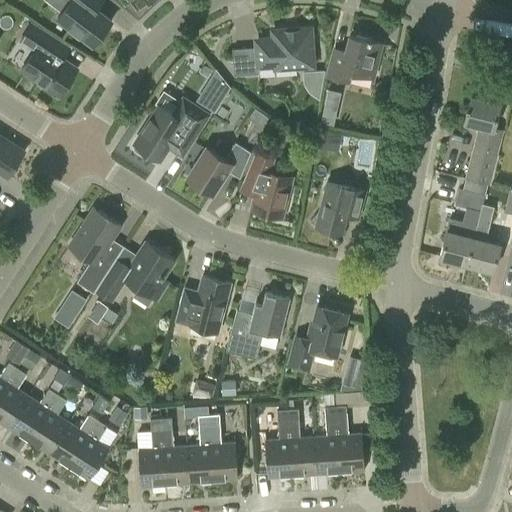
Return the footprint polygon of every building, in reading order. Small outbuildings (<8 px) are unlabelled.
[(69,0),(57,17),(93,44),(111,20),(96,9),(102,0),(69,0)] [(34,49),(21,70),(45,86),(43,89),(55,96),(57,93),(59,95),(77,68),(62,58),(68,48),(31,23),(20,39),(34,49)] [(311,26),(275,29),(272,33),(272,37),(258,38),(255,42),(256,47),(231,48),(233,74),(258,72),(257,66),(274,65),(274,68),(314,65),(311,26)] [(350,35),(346,50),(334,47),(327,75),(348,81),(351,71),(373,77),(382,43),(350,35)] [(230,88),(216,71),(204,91),(221,101),(230,88)] [(134,143),(135,144),(133,146),(134,150),(143,156),(148,155),(149,153),(160,160),(168,146),(182,155),(209,114),(182,97),(180,100),(163,90),(155,103),(158,104),(146,123),(134,143)] [(471,94),(465,120),(478,123),(464,177),(465,177),(487,183),(490,184),(497,156),(504,129),(494,127),(500,102),(471,94)] [(320,120),(333,123),(335,115),(322,112),(320,120)] [(265,129),(274,133),(278,124),(269,120),(265,129)] [(320,131),(317,148),(338,152),(341,135),(320,131)] [(0,171),(7,176),(23,150),(0,135),(0,171)] [(187,177),(212,193),(227,169),(240,177),(251,151),(235,141),(224,158),(206,146),(187,177)] [(281,217),(292,176),(270,171),(274,157),(254,152),(243,180),(258,184),(251,210),(281,217)] [(466,207),(480,210),(482,203),(487,183),(465,177),(462,189),(459,188),(455,204),(466,207)] [(327,180),(319,209),(310,221),(315,225),(315,226),(317,227),(324,233),(327,229),(342,233),(347,214),(358,217),(365,190),(327,180)] [(494,206),(482,203),(480,210),(466,264),(493,272),(500,244),(485,240),(494,206)] [(77,281),(93,292),(95,289),(124,245),(112,238),(120,224),(93,207),(78,231),(69,245),(91,259),(77,281)] [(449,217),(439,257),(466,264),(480,210),(466,207),(462,221),(449,217)] [(168,281),(162,277),(174,259),(145,240),(137,254),(124,245),(95,289),(112,300),(125,279),(138,287),(133,295),(148,305),(153,297),(157,299),(168,281)] [(231,282),(202,274),(198,290),(184,286),(175,320),(218,331),(231,282)] [(236,309),(226,350),(256,358),(260,344),(275,348),(278,335),(279,335),(289,297),(265,291),(262,302),(255,301),(252,313),(236,309)] [(88,316),(97,322),(108,306),(99,300),(88,316)] [(55,318),(69,327),(78,313),(64,304),(55,318)] [(347,312),(317,305),(308,338),(295,335),(288,362),(308,367),(313,348),(336,354),(347,312)] [(15,339),(5,355),(18,364),(20,362),(28,349),(29,348),(15,339)] [(40,357),(28,349),(20,362),(31,370),(40,357)] [(342,379),(340,388),(342,389),(361,387),(362,384),(368,361),(348,356),(342,379)] [(0,393),(17,367),(8,362),(0,373),(0,393)] [(17,367),(0,393),(0,419),(8,425),(28,394),(17,387),(26,373),(17,367)] [(69,373),(59,367),(53,376),(62,383),(69,373)] [(61,387),(74,395),(82,383),(69,374),(61,387)] [(197,378),(192,393),(210,398),(214,383),(197,378)] [(221,382),(222,395),(235,395),(235,381),(221,382)] [(28,394),(8,425),(28,438),(57,393),(48,388),(39,401),(28,394)] [(57,393),(28,438),(48,451),(69,420),(58,413),(66,399),(57,393)] [(340,472),(337,434),(335,405),(334,393),(324,394),(327,435),(313,436),(316,473),(340,472)] [(99,395),(92,406),(101,412),(108,401),(99,395)] [(108,418),(119,425),(127,412),(116,405),(108,418)] [(346,405),(335,405),(337,434),(340,472),(364,470),(362,433),(348,434),(346,405)] [(133,406),(134,418),(147,418),(146,406),(133,406)] [(287,409),(292,475),(316,473),(313,436),(300,437),(298,408),(287,409)] [(267,477),(292,475),(287,409),(277,409),(279,438),(265,439),(267,477)] [(69,420),(48,451),(69,464),(98,419),(89,413),(80,427),(69,420)] [(219,413),(208,414),(213,480),(237,479),(235,442),(221,442),(219,413)] [(186,445),(189,482),(213,480),(208,414),(198,415),(200,444),(186,445)] [(140,485),(165,484),(160,417),(150,418),(152,447),(138,448),(140,485)] [(160,417),(165,484),(189,482),(186,445),(173,446),(171,417),(160,417)] [(107,425),(98,419),(69,464),(89,478),(110,447),(98,439),(107,425)]
